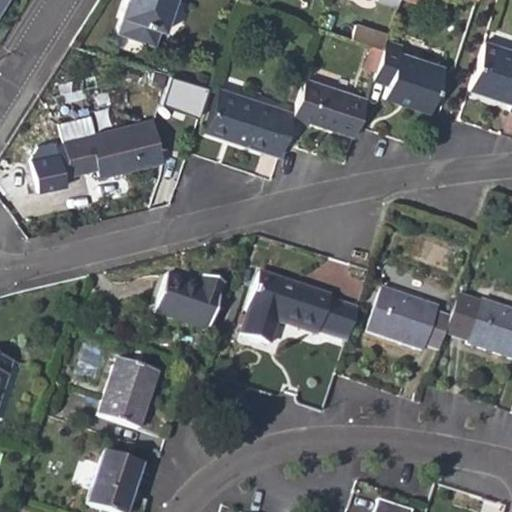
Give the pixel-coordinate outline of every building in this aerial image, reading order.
[(125,0),(119,19),(122,20),(117,36),(142,44),(146,32),(152,26),(161,30),(165,30),(175,0),(125,0)] [(375,0),(375,4),(393,10),(396,0),(375,0)] [(146,32),(142,44),(155,48),(161,30),(152,26),(146,32)] [(384,37),(352,26),(347,41),(379,51),(383,39),(384,37)] [(399,43),(383,39),(379,51),(370,78),(384,83),(380,97),(428,111),(443,64),(397,50),(399,43)] [(511,51),(483,42),(467,89),(508,102),(507,110),(511,111),(511,51)] [(305,124),(349,139),(353,127),(363,98),(302,79),(290,115),(288,122),(304,127),(305,124)] [(201,134),(276,157),(280,145),(288,122),(290,115),(215,91),(201,134)] [(93,165),(97,177),(160,160),(151,122),(75,141),(72,131),(59,135),(69,174),(84,170),(83,166),(93,165)] [(317,331),(345,341),(356,309),(327,300),(328,296),(257,272),(244,311),(246,312),(238,336),(266,344),(274,322),(315,335),(317,331)] [(152,312),(207,331),(223,283),(201,276),(199,284),(164,273),(152,312)] [(422,346),(436,351),(442,333),(448,317),(433,312),(436,308),(380,288),(365,331),(421,350),(422,346)] [(465,343),(511,359),(511,357),(511,310),(480,300),(479,303),(455,295),(448,317),(442,333),(466,341),(465,343)] [(0,395),(7,376),(5,375),(11,361),(0,357),(0,395)] [(97,415),(136,428),(155,373),(116,359),(97,415)] [(84,504),(107,511),(124,511),(140,464),(102,451),(84,504)] [(409,511),(376,500),(371,511),(409,511)]
